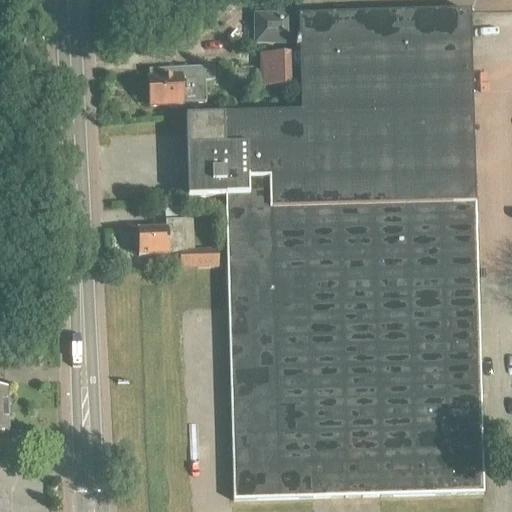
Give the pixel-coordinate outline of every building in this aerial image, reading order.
[(225,214),(228,344),(232,504),(358,500),(483,497),(478,337),(474,209),(474,207),(468,16),(362,18),(297,20),(300,116),(222,118),(222,119),(184,120),(186,200),(224,199),(225,214)] [(291,19),(276,19),(255,19),(255,46),(291,46),(291,19)] [(258,54),(259,88),(287,88),(286,53),(258,54)] [(150,71),(150,79),(150,82),(149,82),(150,110),(167,109),(168,111),(176,111),(177,108),(181,108),(181,107),(193,106),(202,106),(201,83),(211,82),(210,68),(150,71)] [(166,224),(166,232),(136,233),(137,236),(134,238),(135,246),(137,247),(138,259),(168,258),(168,257),(179,257),(183,257),(186,257),(185,224),(166,224)] [(186,257),(183,257),(179,257),(180,273),(219,271),(218,255),(186,257)] [(0,511),(8,511),(7,494),(0,494),(0,511)]
